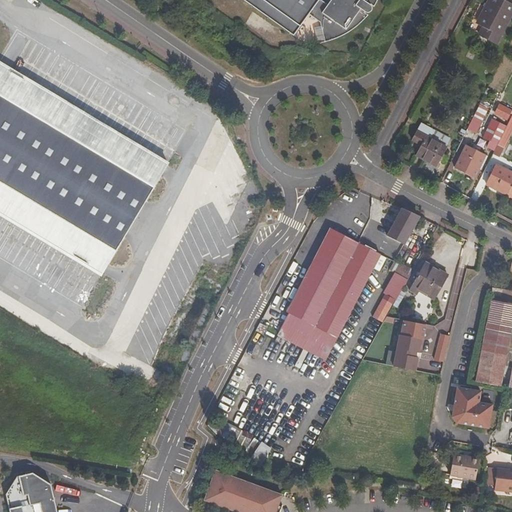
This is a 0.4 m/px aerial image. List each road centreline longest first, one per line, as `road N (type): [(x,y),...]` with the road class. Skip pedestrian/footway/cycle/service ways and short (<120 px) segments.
road 1 (residential): [(300,180),(291,222),(264,254),(194,393),(159,480),(155,511)]
road 2 (residential): [(484,439),(450,433),(441,416),(467,293),(498,236)]
road 3 (tertiary): [(261,106),(105,0)]
road 4 (tertiary): [(498,236),(345,155)]
